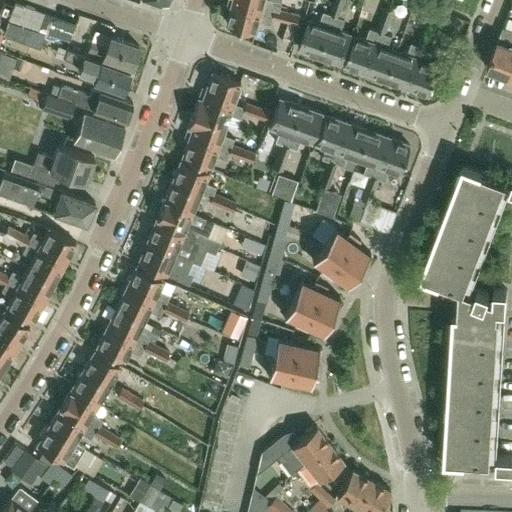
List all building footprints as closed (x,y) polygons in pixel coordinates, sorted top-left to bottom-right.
[(262,9),(274,12),(275,8),(279,9),(281,0),(279,0),(233,0),(233,1),(262,9)] [(335,13),(339,0),(334,0),(330,12),(335,13)] [(339,0),(335,13),(339,15),(343,0),(339,0)] [(14,1),(8,19),(18,23),(25,4),(14,1)] [(274,12),(262,9),(233,1),(227,23),(256,31),(259,20),(271,23),(273,17),(274,12)] [(432,22),(437,8),(421,2),(416,17),(427,21),(431,22),(432,22)] [(35,8),(25,4),(18,23),(28,26),(35,8)] [(377,28),(381,30),(389,7),(385,6),(377,28)] [(385,31),(393,9),(389,7),(381,30),(385,31)] [(45,12),(35,8),(28,26),(35,29),(38,30),(45,12)] [(273,17),(285,20),(287,11),(279,9),(275,8),(274,12),(273,17)] [(451,28),(457,15),(437,8),(432,22),(451,28)] [(299,47),(320,54),(335,13),(330,12),(324,10),(320,22),(309,18),(299,47)] [(285,20),(297,23),(299,14),(287,11),(285,20)] [(45,12),(38,30),(43,32),(48,34),(55,15),(45,12)] [(352,33),(340,29),(344,17),(339,15),(335,13),(320,54),(341,62),(352,33)] [(65,19),(55,15),(48,34),(59,37),(65,19)] [(43,32),(38,30),(35,29),(28,26),(18,23),(8,19),(3,34),(38,46),(43,32)] [(69,41),(75,23),(65,19),(59,37),(69,41)] [(419,43),(423,45),(431,22),(427,21),(419,43)] [(431,22),(423,45),(427,46),(435,24),(432,22),(431,22)] [(371,26),(367,39),(356,35),(345,63),(366,71),(381,30),(377,28),(371,26)] [(511,30),(502,27),(487,67),(507,75),(511,62),(511,30)] [(366,71),(387,78),(397,50),(386,46),(391,33),(385,31),(381,30),(366,71)] [(131,66),(139,45),(110,35),(106,44),(91,39),(88,49),(103,54),(102,56),(131,66)] [(387,78),(408,86),(423,45),(419,43),(413,41),(408,54),(397,50),(387,78)] [(423,45),(408,86),(429,93),(439,65),(428,61),(433,48),(427,46),(423,45)] [(64,58),(80,63),(78,70),(95,76),(93,79),(123,90),(130,71),(67,48),(64,58)] [(0,66),(0,71),(11,77),(20,59),(7,52),(0,66)] [(240,81),(212,71),(204,92),(232,102),(240,81)] [(57,95),(125,120),(132,101),(100,89),(100,90),(91,87),(89,94),(61,84),(57,95)] [(242,110),(243,106),(232,102),(204,92),(202,99),(197,97),(192,111),(225,123),(236,127),(241,112),(242,110)] [(45,93),(40,106),(69,115),(74,103),(45,93)] [(285,145),(289,133),(300,104),(278,97),(268,125),(278,129),(274,141),(280,144),(285,145)] [(265,119),(268,110),(245,102),(243,106),(242,110),(265,119)] [(296,149),(300,137),(311,140),(321,112),(300,104),(289,133),(285,145),(290,147),(296,149)] [(73,139),(113,153),(123,124),(83,110),(73,139)] [(192,127),(190,134),(229,148),(231,144),(233,137),(222,133),(225,123),(192,111),(187,126),(192,127)] [(331,161),(335,149),(346,121),(325,113),(314,141),(325,145),(321,157),(327,160),(331,161)] [(331,161),(335,162),(342,165),(346,153),(356,157),(367,128),(346,121),(335,149),(331,161)] [(373,175),(377,164),(388,136),(367,128),(356,157),(367,160),(363,172),(369,174),(373,175)] [(229,148),(190,134),(182,155),(210,165),(214,154),(225,158),(228,152),(229,148)] [(409,143),(388,136),(377,164),(373,175),(378,177),(384,179),(388,168),(398,172),(409,143)] [(52,156),(36,150),(28,175),(56,185),(60,173),(85,181),(93,156),(57,143),(52,156)] [(231,144),(229,148),(228,152),(240,156),(242,148),(231,144)] [(280,144),(277,154),(286,158),(290,147),(285,145),(280,144)] [(254,152),(242,148),(240,156),(251,160),(254,152)] [(282,170),(286,158),(277,154),(272,167),(282,170)] [(208,170),(180,159),(172,180),(199,191),(211,196),(213,191),(215,185),(204,181),(208,170)] [(327,160),(323,171),(331,174),(335,162),(331,161),(327,160)] [(445,458),(490,461),(499,315),(497,315),(497,309),(506,309),(507,290),(493,289),(493,299),(487,297),(489,292),(477,287),(475,292),(464,288),(506,180),(463,164),(421,273),(449,284),(445,293),(444,293),(443,294),(458,300),(458,313),(454,312),(445,458)] [(38,180),(37,181),(3,169),(4,167),(0,165),(0,190),(30,201),(34,190),(59,199),(55,210),(85,221),(94,201),(55,187),(45,184),(46,183),(38,180)] [(327,185),(331,174),(323,171),(319,182),(327,185)] [(297,180),(278,172),(271,192),(290,199),(297,180)] [(369,174),(365,186),(374,189),(378,177),(373,175),(369,174)] [(163,200),(191,211),(199,191),(172,180),(163,200)] [(361,197),(366,199),(369,200),(374,189),(365,186),(361,197)] [(209,201),(220,206),(224,195),(213,191),(211,196),(209,201)] [(236,200),(224,195),(220,206),(232,211),(236,200)] [(201,216),(191,211),(163,200),(155,220),(192,236),(193,236),(195,231),(207,237),(214,221),(201,216)] [(387,232),(395,211),(366,201),(359,220),(376,226),(376,228),(387,232)] [(281,207),(277,221),(287,224),(291,209),(281,207)] [(203,246),(197,243),(191,241),(193,236),(192,236),(155,220),(146,241),(190,259),(198,262),(205,246),(203,246)] [(283,238),(287,224),(277,221),(273,236),(283,238)] [(2,233),(14,239),(19,230),(7,224),(2,233)] [(335,226),(323,242),(358,268),(370,251),(369,251),(368,252),(357,244),(360,239),(349,231),(346,235),(336,228),(336,227),(335,226)] [(30,236),(27,241),(64,261),(75,241),(49,227),(43,236),(33,230),(30,236)] [(224,244),(244,248),(247,232),(227,228),(224,244)] [(30,236),(19,230),(14,239),(25,245),(27,241),(30,236)] [(191,241),(197,243),(203,246),(207,237),(195,231),(193,236),(191,241)] [(205,246),(214,251),(218,241),(207,237),(203,246),(205,246)] [(54,280),(64,261),(27,241),(25,245),(21,251),(32,257),(27,266),(54,280)] [(190,259),(146,241),(137,261),(188,283),(192,275),(185,272),(190,259)] [(261,253),(264,245),(255,241),(251,249),(261,253)] [(346,284),(358,268),(323,242),(311,259),(313,260),(313,259),(323,266),(320,270),(331,279),(335,274),(346,282),(345,283),(346,284)] [(245,263),(240,273),(257,282),(262,271),(245,263)] [(136,265),(126,285),(164,304),(165,300),(169,294),(158,288),(162,278),(136,265)] [(8,275),(6,279),(43,300),(54,280),(27,266),(23,275),(12,269),(8,275)] [(264,269),(260,283),(270,286),(274,272),(264,269)] [(0,270),(0,281),(4,283),(6,279),(8,275),(0,270)] [(300,278),(292,296),(331,314),(339,296),(338,295),(338,296),(325,290),(327,285),(315,279),(312,284),(301,279),(302,278),(300,278)] [(0,290),(11,296),(6,305),(33,320),(43,300),(6,279),(4,283),(0,290)] [(229,280),(225,292),(252,301),(256,289),(229,280)] [(266,301),(270,286),(260,283),(256,298),(266,301)] [(116,305),(143,318),(147,309),(158,314),(162,308),(164,304),(126,285),(116,305)] [(323,332),(331,314),(292,296),(284,314),(285,315),(285,314),(296,319),(294,324),(307,330),(309,325),(322,330),(321,332),(323,332)] [(165,300),(164,304),(162,308),(173,313),(177,305),(165,300)] [(149,333),(138,328),(143,318),(116,305),(106,325),(144,343),(146,339),(149,333)] [(188,311),(177,305),(173,313),(184,319),(188,311)] [(0,333),(17,344),(29,326),(4,309),(0,315),(0,333)] [(236,337),(241,326),(225,319),(220,330),(236,337)] [(144,343),(106,325),(96,345),(123,358),(128,349),(139,354),(142,347),(144,343)] [(0,359),(5,363),(17,344),(0,333),(0,359)] [(242,348),(252,351),(256,336),(246,334),(242,348)] [(272,355),(314,364),(319,345),(317,344),(317,346),(303,343),(305,337),(291,334),(290,339),(278,337),(278,335),(277,335),(272,355)] [(142,347),(153,353),(157,345),(146,339),(144,343),(142,347)] [(238,345),(227,342),(222,358),(233,361),(238,345)] [(157,345),(153,353),(165,359),(169,350),(157,345)] [(108,384),(111,379),(120,364),(94,348),(83,368),(108,384)] [(248,365),(252,351),(242,348),(238,363),(248,365)] [(309,382),(308,384),(310,384),(314,364),(272,355),(268,374),(269,375),(269,374),(281,376),(280,382),(294,385),(295,379),(309,382)] [(97,402),(108,384),(83,368),(71,387),(97,402)] [(127,400),(132,392),(121,386),(116,394),(127,400)] [(97,402),(71,387),(59,405),(96,428),(98,424),(102,418),(91,411),(97,402)] [(142,399),(132,392),(127,400),(137,407),(142,399)] [(169,417),(188,429),(201,408),(182,396),(169,417)] [(59,405),(48,424),(74,440),(79,431),(90,438),(93,432),(96,428),(59,405)] [(194,428),(211,434),(217,416),(200,410),(194,428)] [(48,424),(39,439),(36,444),(72,465),(78,455),(68,449),(74,440),(48,424)] [(93,432),(104,438),(109,430),(98,424),(96,428),(93,432)] [(296,468),(305,462),(329,442),(316,425),(314,426),(312,424),(305,430),(307,433),(285,449),(276,438),(261,449),(255,473),(276,456),(281,462),(286,458),(294,470),(296,469),(296,468)] [(109,430),(104,438),(114,445),(119,436),(109,430)] [(343,459),(329,442),(305,462),(296,468),(296,469),(309,485),(334,466),(339,472),(345,465),(341,461),(343,459)] [(6,457),(14,463),(10,468),(28,481),(35,472),(40,475),(47,466),(25,449),(23,451),(15,444),(6,457)] [(511,455),(496,455),(496,461),(496,466),(511,466),(511,455)] [(62,466),(52,459),(47,466),(40,475),(49,482),(52,479),(62,466)] [(336,494),(355,505),(370,477),(351,467),(350,469),(345,465),(339,472),(345,477),(336,494)] [(61,486),(70,473),(62,466),(52,479),(61,486)] [(96,495),(103,486),(87,476),(81,487),(96,495)] [(389,488),(370,477),(355,505),(368,511),(376,511),(384,499),(386,500),(391,491),(388,490),(389,488)] [(317,497),(325,488),(316,480),(308,488),(317,497)] [(154,508),(156,509),(164,493),(148,484),(138,500),(154,508)] [(103,486),(96,495),(102,499),(108,489),(103,486)] [(335,497),(325,488),(317,497),(327,506),(335,497)] [(273,511),(290,511),(274,495),(266,504),(273,511)] [(166,506),(176,511),(181,502),(171,496),(171,497),(166,506)] [(0,510),(0,511),(26,511),(27,511),(9,498),(0,510)] [(152,511),(154,508),(138,500),(132,511),(152,511)]
